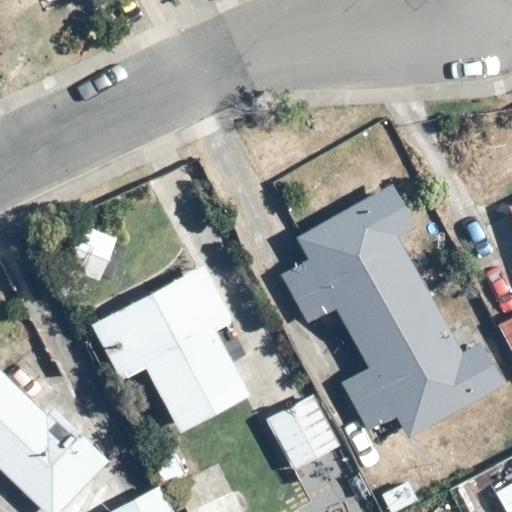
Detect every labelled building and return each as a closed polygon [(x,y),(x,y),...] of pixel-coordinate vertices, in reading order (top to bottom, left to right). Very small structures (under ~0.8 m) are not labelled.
[(392,180),(370,192),(295,234),(307,256),(277,272),(304,322),(332,306),(365,366),(337,382),(364,430),(393,415),(405,437),(499,384),(475,341),(457,350),(393,235),(415,223),(392,180)] [(511,198),(506,202),(511,214),(511,309),(493,318),(511,357),(511,198)] [(229,319),(201,266),(91,323),(118,376),(142,364),(176,430),(245,394),(211,328),(229,319)] [(0,470),(43,511),(55,511),(60,507),(65,511),(82,511),(102,492),(87,479),(107,458),(51,403),(42,412),(0,371),(0,470)] [(334,446),(313,399),(268,420),(289,467),(334,446)] [(511,511),(511,460),(470,483),(485,511),(511,511)] [(169,511),(154,485),(105,511),(169,511)] [(239,511),(228,488),(182,510),(182,511),(239,511)]
